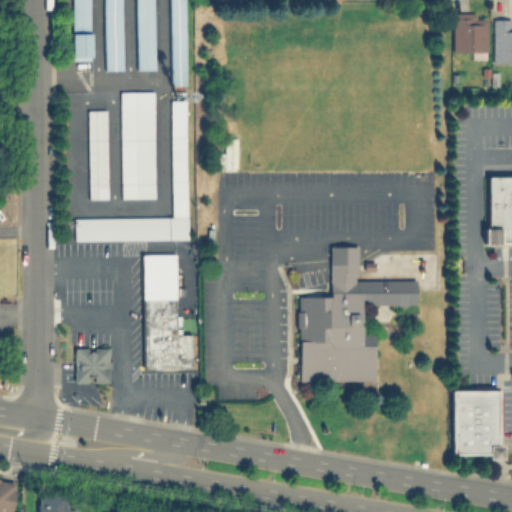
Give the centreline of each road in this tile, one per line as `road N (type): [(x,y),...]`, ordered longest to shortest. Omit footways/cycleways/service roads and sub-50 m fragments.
road 1 (primary): [(511,496),(34,416)]
road 2 (residential): [(31,0),(34,416)]
road 3 (primary): [(0,446),(388,511)]
road 4 (residential): [(32,3),(0,3),(37,103)]
